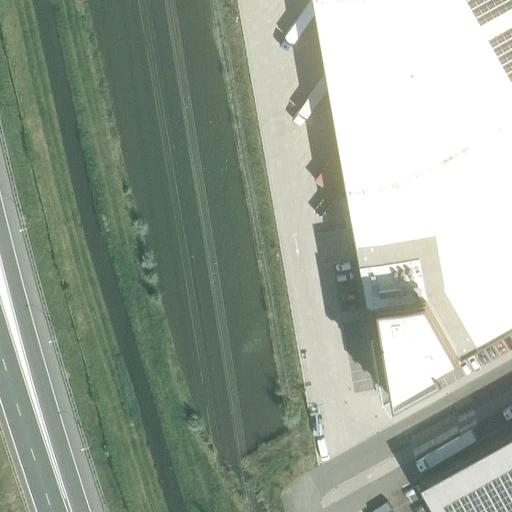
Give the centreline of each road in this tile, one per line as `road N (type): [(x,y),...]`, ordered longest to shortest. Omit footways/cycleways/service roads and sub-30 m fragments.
road 1 (motorway): [(79,511),(0,224)]
road 2 (motorway): [(56,511),(0,332)]
